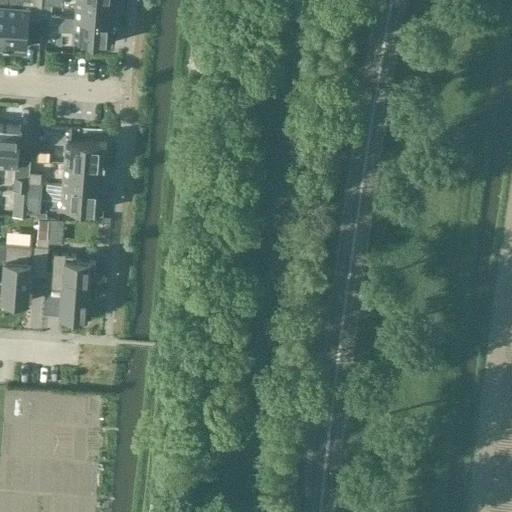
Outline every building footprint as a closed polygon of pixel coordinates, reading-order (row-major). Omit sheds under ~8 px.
[(7,0),(7,6),(4,46),(27,48),(29,15),(41,16),(42,3),(42,0),(7,0)] [(116,19),(117,0),(76,0),(75,16),(116,19)] [(60,16),(48,15),(47,25),(59,26),(60,16)] [(59,26),(59,30),(74,30),(74,40),(114,43),(116,19),(75,16),(75,17),(60,16),(59,26)] [(44,141),(61,142),(62,118),(45,117),(44,141)] [(21,125),(0,123),(0,164),(18,166),(21,125)] [(106,141),(66,138),(64,158),(105,161),(106,141)] [(50,151),(38,150),(37,160),(49,161),(50,151)] [(103,184),(105,161),(64,158),(63,181),(103,184)] [(30,172),(29,182),(41,183),(42,172),(30,172)] [(14,190),(26,191),(27,179),(15,178),(14,190)] [(101,208),(103,184),(63,181),(61,205),(101,208)] [(41,183),(29,182),(27,212),(40,213),(43,183),(41,183)] [(49,236),(69,237),(70,212),(50,211),(49,236)] [(49,220),(39,219),(37,245),(49,246),(49,236),(47,236),(49,220)] [(0,242),(0,260),(4,261),(3,279),(0,278),(0,299),(28,302),(30,270),(47,271),(49,246),(37,245),(6,243),(0,242)] [(52,252),(50,282),(63,283),(60,315),(92,318),(93,297),(88,296),(90,277),(94,278),(96,260),(76,259),(76,254),(52,252)]
